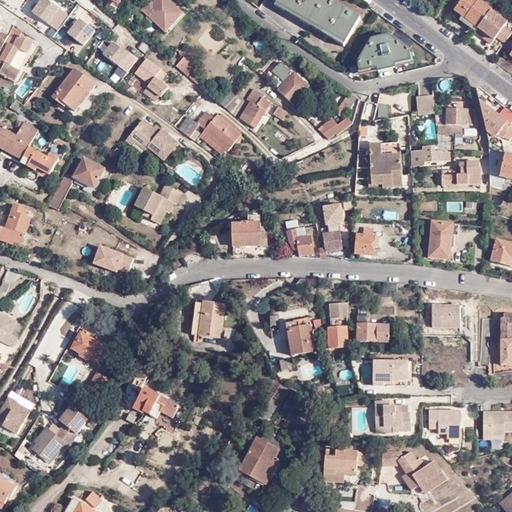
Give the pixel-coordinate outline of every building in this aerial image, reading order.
[(32,18),(59,31),(68,13),(42,0),(23,0),(17,14),(31,21),(32,18)] [(182,15),(166,0),(157,0),(152,5),(149,3),(141,11),(165,33),(182,15)] [(360,18),(329,0),(272,0),(346,42),(360,18)] [(491,12),(492,10),(478,0),(462,0),(455,10),(479,28),(491,12)] [(511,32),(504,26),(506,23),(491,12),(479,28),(476,32),(491,44),(497,37),(504,42),(511,32)] [(134,17),(128,13),(123,21),(128,26),(134,17)] [(479,28),(463,16),(459,20),(476,32),(479,28)] [(66,35),(82,49),(95,34),(78,20),(66,35)] [(14,45),(6,41),(0,52),(0,59),(5,63),(0,73),(0,74),(15,82),(21,71),(15,67),(9,64),(18,48),(23,51),(28,53),(34,43),(20,35),(14,45)] [(55,65),(67,51),(48,35),(36,49),(55,65)] [(395,63),(411,61),(409,50),(390,35),(373,38),(361,60),(362,68),(379,66),(379,70),(396,68),(395,63)] [(106,55),(114,43),(106,38),(97,52),(99,53),(94,59),(100,65),(107,56),(106,55)] [(15,67),(23,51),(18,48),(9,64),(15,67)] [(160,72),(146,60),(134,75),(149,86),(147,89),(160,100),(168,90),(154,79),(160,72)] [(276,91),(292,105),(309,87),(293,73),(291,74),(280,64),(271,73),(282,84),(276,91)] [(88,95),(95,86),(72,70),(50,99),(59,105),(63,99),(66,102),(65,105),(74,111),(79,106),(76,102),(84,92),(88,95)] [(131,79),(122,91),(134,100),(143,88),(131,79)] [(488,139),(489,144),(501,148),(501,147),(505,139),(510,142),(511,139),(511,115),(479,90),(477,91),(488,139)] [(263,101),(264,100),(254,92),(249,99),(252,102),(259,106),(263,101)] [(231,94),(223,108),(232,113),(240,100),(231,94)] [(348,95),(342,103),(350,107),(355,100),(348,95)] [(435,114),(434,97),(417,99),(418,116),(435,114)] [(269,106),(263,101),(259,106),(252,102),(241,119),(255,129),(269,106)] [(342,118),(350,107),(342,103),(335,114),(342,118)] [(376,118),(390,117),(389,104),(375,105),(376,118)] [(475,109),(447,109),(446,124),(474,125),(475,109)] [(279,120),(283,115),(277,111),(274,116),(279,120)] [(202,112),(193,123),(198,126),(197,127),(203,131),(212,121),(202,112)] [(218,116),(217,118),(239,136),(241,133),(218,116)] [(177,130),(194,142),(197,139),(192,135),(197,127),(198,126),(193,123),(186,118),(177,130)] [(203,131),(202,133),(225,150),(227,153),(240,138),(239,136),(217,118),(215,118),(212,121),(203,131)] [(322,136),(323,136),(326,139),(333,134),(335,136),(351,124),(346,118),(336,126),(322,136)] [(177,144),(161,131),(158,134),(153,129),(142,120),(125,141),(132,147),(136,143),(145,151),(147,149),(163,161),(177,144)] [(331,120),(317,130),(322,136),(336,126),(331,120)] [(26,156),(31,148),(39,132),(23,124),(16,138),(4,131),(6,127),(0,123),(0,148),(4,151),(6,148),(7,147),(26,156)] [(462,134),(462,125),(437,125),(437,133),(455,134),(462,134)] [(225,150),(202,133),(199,137),(221,155),(225,150)] [(369,145),(369,152),(400,151),(399,144),(369,145)] [(501,147),(501,148),(489,144),(489,153),(502,155),(503,156),(503,148),(501,147)] [(6,148),(4,151),(24,161),(25,158),(25,157),(26,157),(26,156),(7,147),(6,148)] [(435,147),(423,147),(423,151),(423,162),(424,162),(450,161),(450,152),(435,153),(435,147)] [(48,157),(31,148),(26,156),(26,157),(25,157),(32,161),(29,167),(29,168),(37,173),(39,170),(50,176),(52,177),(62,158),(51,152),(48,157)] [(118,148),(112,156),(113,156),(120,162),(121,163),(128,155),(118,148)] [(400,151),(369,152),(370,168),(367,168),(368,188),(401,187),(400,151)] [(423,162),(423,151),(411,151),(412,166),(424,166),(424,162),(423,162)] [(489,153),(489,187),(504,192),(505,188),(501,187),(504,179),(499,177),(503,156),(502,155),(489,153)] [(511,158),(503,156),(499,177),(504,179),(511,180),(511,158)] [(25,157),(25,158),(24,161),(23,161),(22,163),(29,167),(32,161),(25,157)] [(95,189),(105,171),(84,160),(74,178),(95,189)] [(479,185),(478,163),(466,163),(466,170),(460,170),(460,177),(440,177),(440,186),(479,185)] [(51,180),(52,177),(50,176),(39,170),(37,173),(51,180)] [(71,183),(74,178),(66,173),(56,193),(65,198),(73,184),(71,183)] [(126,181),(110,205),(123,213),(138,189),(126,181)] [(170,203),(173,204),(174,205),(180,194),(165,186),(159,197),(144,189),(135,207),(144,212),(150,215),(148,219),(158,225),(165,211),(163,210),(164,206),(167,208),(170,203)] [(62,205),(65,198),(56,193),(49,207),(58,212),(62,205)] [(168,213),(173,204),(170,203),(167,208),(164,206),(163,210),(165,211),(168,213)] [(22,245),(30,218),(25,217),(27,210),(14,205),(5,230),(0,228),(0,240),(13,245),(14,242),(22,245)] [(344,223),(342,206),(324,208),(327,226),(329,225),(329,233),(338,232),(340,232),(339,224),(344,223)] [(453,225),(433,222),(429,257),(449,259),(453,225)] [(243,225),(233,225),(234,247),(267,246),(267,234),(260,235),(260,223),(243,223),(243,225)] [(304,229),(288,232),(290,244),(295,251),(298,250),(300,257),(314,255),(311,237),(306,238),(304,229)] [(373,239),(374,229),(364,229),(363,238),(373,239)] [(325,248),(319,249),(320,259),(327,259),(326,252),(342,250),(340,232),(338,232),(323,235),(325,248)] [(358,237),(357,254),(374,256),(374,248),(375,239),(373,239),(363,238),(358,237)] [(511,260),(511,244),(487,238),(487,243),(495,246),(491,261),(511,266),(511,260)] [(128,274),(134,259),(99,246),(91,266),(116,275),(118,270),(128,274)] [(267,247),(233,249),(233,256),(268,254),(267,247)] [(10,286),(2,283),(0,287),(0,298),(4,300),(10,286)] [(16,311),(28,318),(40,297),(28,290),(16,311)] [(392,298),(377,298),(377,306),(392,307),(392,298)] [(226,305),(196,301),(192,334),(221,339),(226,305)] [(348,303),(330,305),(331,326),(330,326),(330,329),(328,329),(329,349),(347,348),(346,328),(347,328),(348,303)] [(460,316),(460,306),(432,307),(432,328),(459,328),(460,316)] [(0,314),(0,342),(11,348),(16,340),(10,336),(17,323),(0,314)] [(366,326),(366,315),(358,315),(358,320),(358,333),(357,336),(389,338),(390,327),(366,326)] [(500,318),(500,340),(511,340),(511,315),(503,315),(503,318),(500,318)] [(310,321),(286,325),(291,356),(315,352),(310,321)] [(81,333),(72,349),(97,363),(106,347),(81,333)] [(511,340),(500,340),(500,364),(511,364),(511,340)] [(279,361),(280,372),(292,371),(290,360),(279,361)] [(407,379),(407,362),(373,362),(374,386),(384,386),(384,383),(392,383),(392,379),(407,379)] [(411,362),(407,362),(407,379),(392,379),(392,383),(392,386),(411,386),(411,362)] [(145,394),(153,378),(144,373),(135,389),(145,394)] [(91,394),(102,400),(113,382),(100,377),(91,394)] [(150,390),(139,410),(148,415),(149,413),(156,417),(157,415),(159,410),(165,413),(178,421),(180,418),(184,411),(185,409),(150,390)] [(8,396),(0,409),(0,420),(4,422),(2,424),(17,432),(30,410),(20,404),(18,407),(14,404),(16,401),(16,400),(8,396)] [(70,405),(65,412),(68,415),(73,408),(70,405)] [(392,428),(393,433),(411,432),(410,414),(408,414),(408,407),(375,408),(376,429),(392,428)] [(85,418),(73,408),(68,415),(65,412),(59,419),(63,423),(55,433),(46,426),(37,436),(40,438),(35,442),(31,448),(48,462),(65,442),(68,444),(72,439),(72,438),(76,433),(75,432),(85,419),(85,418)] [(162,418),(165,413),(159,410),(157,415),(162,418)] [(185,421),(189,414),(184,411),(180,418),(185,421)] [(438,414),(438,412),(429,411),(429,429),(438,429),(438,434),(447,434),(447,439),(460,440),(461,413),(460,412),(447,412),(446,415),(438,414)] [(493,416),(493,413),(484,413),(484,436),(504,437),(504,433),(511,432),(511,412),(503,413),(503,416),(493,416)] [(279,449),(258,438),(239,471),(265,485),(278,460),(274,458),(279,449)] [(511,456),(507,451),(499,459),(506,465),(510,461),(511,462),(511,461),(511,456)] [(353,469),(354,454),(323,452),(321,484),(352,486),(353,469)] [(381,452),(382,466),(399,466),(400,465),(406,474),(410,482),(407,484),(412,491),(419,486),(426,482),(429,487),(445,477),(434,462),(426,467),(420,459),(417,461),(411,452),(404,456),(401,452),(381,452)] [(410,482),(406,474),(402,477),(407,484),(410,482)] [(0,500),(5,503),(9,497),(11,498),(17,488),(0,477),(0,500)] [(426,482),(419,486),(425,495),(447,481),(445,477),(429,487),(426,482)] [(103,501),(93,491),(86,499),(96,508),(103,501)] [(95,511),(74,498),(65,511),(95,511)]
